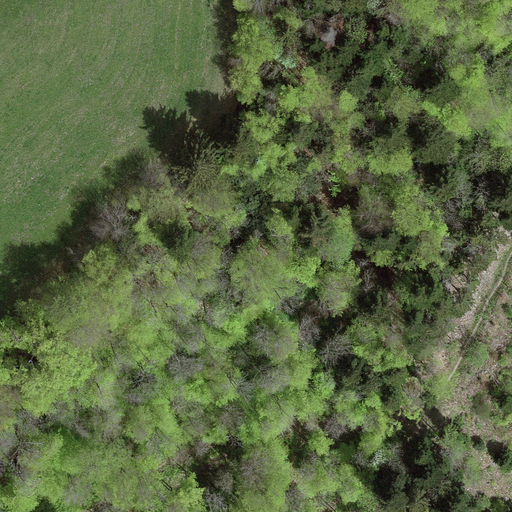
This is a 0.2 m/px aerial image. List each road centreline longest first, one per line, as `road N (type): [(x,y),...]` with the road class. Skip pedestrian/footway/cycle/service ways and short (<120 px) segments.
road 1 (track): [(423,407),(384,420),(235,435),(146,475),(91,511)]
road 2 (track): [(511,254),(449,381),(423,407)]
